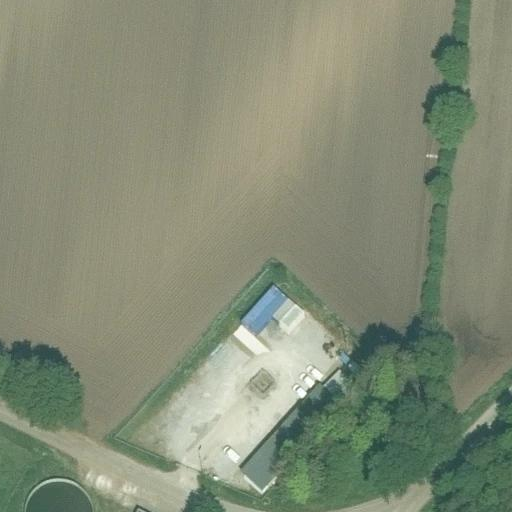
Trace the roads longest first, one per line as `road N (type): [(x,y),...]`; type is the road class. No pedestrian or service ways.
road 1 (unclassified): [(0,413),(204,511)]
road 2 (unclassified): [(511,407),(398,511)]
